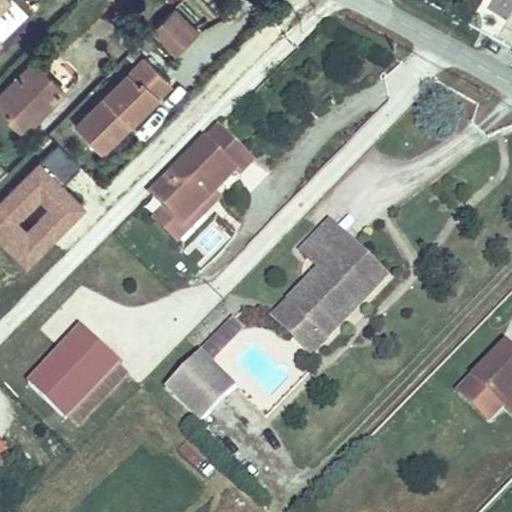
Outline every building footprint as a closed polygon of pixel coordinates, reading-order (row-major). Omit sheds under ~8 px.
[(199,25),(176,2),(156,21),(179,44),(199,25)] [(150,52),(79,123),(99,143),(130,111),(136,116),(162,89),(158,84),(168,73),(150,52)] [(34,67),(0,100),(0,117),(20,137),(61,96),(34,67)] [(254,154),(222,120),(154,186),(170,203),(182,215),(216,182),(234,163),(240,168),(254,154)] [(59,143),(43,156),(64,181),(79,167),(59,143)] [(0,241),(25,266),(86,204),(36,155),(0,192),(0,241)] [(173,233),(221,186),(216,182),(182,215),(170,203),(157,215),(173,233)] [(331,216),(323,225),(339,241),(347,233),(331,216)] [(339,241),(323,225),(302,245),(322,267),(295,294),(332,331),(345,319),(340,312),(357,295),(364,300),(389,275),(347,233),(339,241)] [(295,294),(275,314),(312,351),(332,331),(295,294)] [(340,312),(345,319),(364,300),(357,295),(340,312)] [(233,316),(201,348),(211,358),(243,326),(233,316)] [(76,388),(113,353),(79,319),(23,373),(56,407),(76,388)] [(463,373),(486,397),(511,369),(511,360),(494,343),(463,373)] [(211,358),(201,348),(165,383),(201,418),(236,382),(211,358)] [(87,399),(123,364),(113,353),(76,388),(87,399)] [(511,369),(486,397),(502,411),(511,400),(511,369)]
